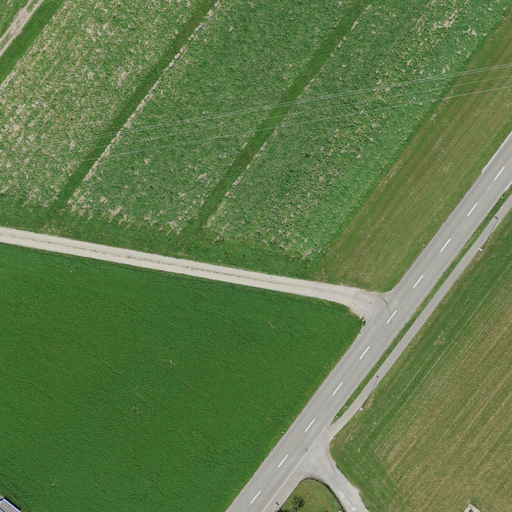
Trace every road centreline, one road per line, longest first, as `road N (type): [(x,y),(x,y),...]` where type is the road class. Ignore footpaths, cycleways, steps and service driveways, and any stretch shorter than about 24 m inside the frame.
road 1 (tertiary): [(246,511),(511,158)]
road 2 (track): [(0,231),(401,305)]
